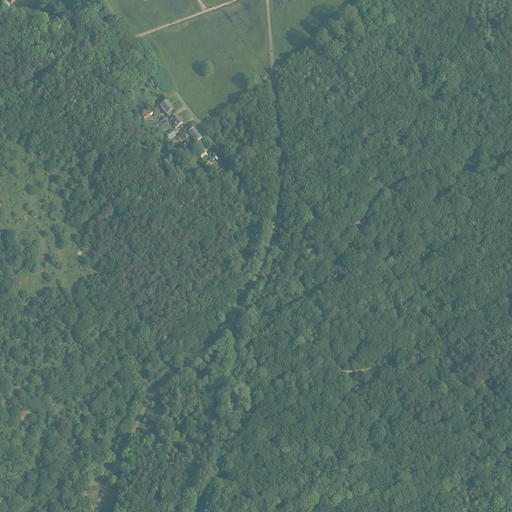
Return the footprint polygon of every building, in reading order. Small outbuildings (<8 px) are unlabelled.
[(166,114),(172,109),(166,101),(160,106),(163,110),(162,111),(163,113),(165,112),(166,114)] [(151,110),(142,116),(144,120),(153,114),(151,110)] [(175,128),(182,123),(177,116),(172,120),(173,122),(172,123),(174,125),(175,124),(176,125),(174,126),(175,128)] [(160,126),(161,128),(168,124),(167,122),(165,120),(158,125),(160,126)] [(192,138),(198,134),(194,128),(184,136),(184,137),(185,136),(186,138),(189,135),(192,138)] [(172,129),(166,134),(168,138),(170,140),(179,133),(177,131),(175,133),(172,129)] [(201,138),(198,134),(192,138),(195,143),(201,138)] [(199,155),(202,159),(207,155),(204,151),(203,150),(198,154),(199,155)]
